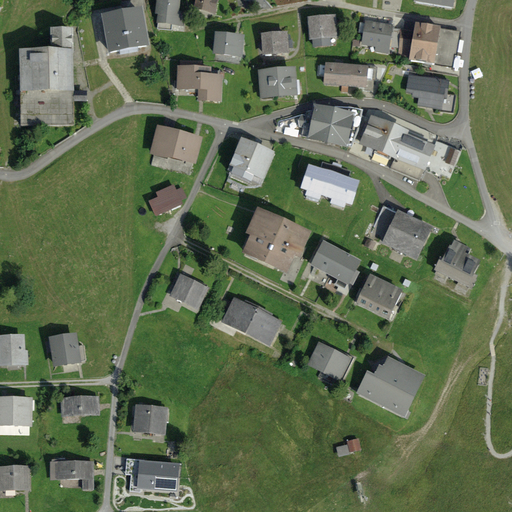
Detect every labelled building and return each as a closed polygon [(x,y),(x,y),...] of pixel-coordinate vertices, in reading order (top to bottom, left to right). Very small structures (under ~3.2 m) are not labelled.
[(125,14),(146,10),(144,0),(130,0),(121,2),(123,13),(125,13),(125,14)] [(178,0),(158,0),(157,13),(160,14),(158,29),(171,30),(172,24),(182,25),(183,15),(177,15),(178,0)] [(213,13),(216,0),(195,0),(195,1),(198,2),(196,8),(213,13)] [(146,46),(140,13),(125,16),(125,14),(125,13),(123,13),(119,13),(120,17),(104,19),(110,52),(146,46)] [(334,19),(310,21),(312,38),(314,38),(315,47),(336,45),(334,19)] [(391,28),(366,24),(363,44),(377,46),(376,51),(387,53),(388,47),(391,29),(391,28)] [(433,63),(438,31),(429,29),(429,28),(417,26),(414,40),(411,60),(433,63)] [(399,48),(401,30),(391,29),(388,47),(399,48)] [(411,60),(414,40),(411,39),(412,32),(401,30),(399,48),(400,49),(398,59),(410,62),(411,60)] [(433,63),(453,67),(458,40),(453,40),(454,34),(438,31),(433,63)] [(52,32),(53,55),(20,56),(22,126),(73,125),(72,101),(72,94),(71,32),(52,32)] [(265,54),(287,53),(287,48),(292,48),(291,41),(289,41),(289,35),(264,37),(265,54)] [(240,43),(240,38),(217,36),(216,54),(241,56),(242,43),(240,43)] [(203,101),(219,101),(220,78),(224,78),(224,73),(220,73),(220,72),(208,71),(208,70),(201,70),(202,62),(180,61),(180,82),(179,89),(204,90),(203,101)] [(327,66),(325,84),(342,86),(342,92),(347,92),(348,86),(365,87),(365,91),(373,91),(374,80),(376,80),(377,67),(366,66),(366,69),(327,66)] [(386,68),(377,67),(376,80),(381,81),(386,68)] [(262,88),(266,88),(266,97),(299,94),(299,86),(294,86),(293,72),(261,75),(262,88)] [(439,111),(453,113),(456,95),(446,94),(449,80),(425,76),(424,79),(411,77),(408,92),(415,93),(414,97),(421,98),(420,104),(440,107),(439,111)] [(339,115),(316,110),(316,111),(306,113),(302,137),(352,147),(358,131),(363,111),(350,109),(349,115),(340,113),(339,115)] [(365,137),(362,144),(395,158),(390,169),(419,182),(424,170),(435,146),(426,142),(427,141),(405,131),(404,134),(372,121),(370,127),(365,125),(361,135),(365,137)] [(198,141),(161,132),(152,165),(189,175),(198,141)] [(435,146),(424,170),(449,181),(461,152),(436,142),(435,146)] [(271,155),(243,143),(231,171),(259,183),(271,155)] [(320,172),(309,169),(302,190),(308,192),(306,199),(318,202),(320,196),(351,206),(358,184),(347,181),(350,173),(339,169),(338,172),(332,170),(333,167),(322,164),(320,172)] [(157,193),(159,198),(165,212),(182,204),(180,200),(186,198),(182,189),(176,192),(173,186),(157,193)] [(156,216),(165,212),(159,198),(150,202),(156,216)] [(386,240),(384,243),(393,248),(393,249),(405,255),(405,254),(416,259),(431,230),(398,214),(397,217),(382,209),(371,232),(386,240)] [(270,220),(259,215),(251,235),(255,237),(247,255),(257,259),(259,256),(276,263),(275,267),(285,271),(293,253),(297,255),(306,236),(296,232),(294,235),(268,223),(270,220)] [(313,266),(330,275),(341,255),(326,247),(327,245),(321,242),(314,256),(317,258),(313,266)] [(440,261),(436,270),(471,288),(476,280),(472,278),(479,265),(463,257),(466,251),(454,245),(451,251),(449,250),(443,263),(440,261)] [(359,264),(341,255),(330,275),(338,279),(335,284),(340,287),(338,290),(347,295),(354,282),(350,280),(359,264)] [(358,304),(373,311),(386,285),(370,277),(358,304)] [(181,280),(173,295),(197,307),(205,291),(181,280)] [(402,292),(386,285),(373,311),(389,319),(402,292)] [(237,301),(226,322),(268,343),(278,322),(237,301)] [(64,344),(52,345),(56,366),(78,362),(77,357),(80,356),(81,361),(85,361),(83,346),(76,347),(74,337),(63,339),(64,344)] [(11,344),(0,344),(0,356),(0,364),(23,363),(23,357),(26,357),(26,352),(22,352),(22,338),(10,339),(11,344)] [(320,348),(311,365),(342,380),(354,358),(349,356),(346,361),(320,348)] [(369,375),(362,390),(405,412),(422,379),(389,362),(384,372),(381,370),(376,379),(369,375)] [(95,398),(63,400),(63,416),(96,415),(95,398)] [(0,425),(12,426),(13,401),(0,400),(0,425)] [(13,401),(12,426),(30,426),(30,410),(34,410),(34,401),(13,401)] [(164,412),(139,410),(137,430),(162,432),(164,412)] [(358,440),(348,442),(350,453),(360,450),(358,440)] [(61,463),(52,463),(52,480),(83,479),(83,490),(93,490),(93,479),(89,479),(89,470),(93,470),(93,463),(75,463),(75,460),(61,460),(61,463)] [(179,463),(140,461),(138,487),(177,490),(179,463)] [(29,468),(0,468),(0,490),(25,490),(25,476),(29,476),(29,468)]
